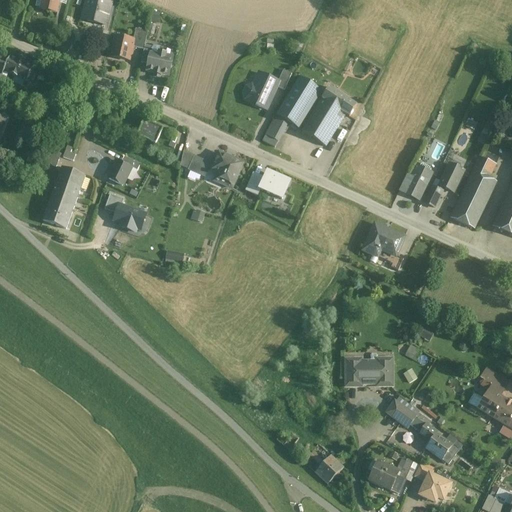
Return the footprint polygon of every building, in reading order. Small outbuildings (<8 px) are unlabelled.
[(39,0),(43,1),(41,10),(56,14),(59,0),(39,0)] [(111,0),(87,0),(84,18),(106,24),(111,0)] [(152,22),(159,22),(160,13),(152,12),(152,22)] [(134,40),(132,48),(144,51),(145,46),(148,33),(136,30),(133,40),(134,40)] [(116,38),(111,58),(129,62),(132,48),(134,40),(133,40),(126,38),(126,40),(116,38)] [(61,40),(58,45),(70,51),(72,45),(61,40)] [(67,56),(70,51),(58,45),(56,50),(67,56)] [(151,54),(153,48),(145,46),(144,51),(141,64),(149,66),(151,54)] [(153,48),(151,54),(158,56),(159,54),(160,48),(153,46),(153,48)] [(149,66),(147,71),(154,73),(154,74),(161,76),(161,75),(168,76),(172,59),(165,57),(166,55),(159,54),(158,56),(151,54),(149,66)] [(3,72),(8,61),(0,57),(0,75),(2,76),(4,72),(3,72)] [(4,72),(27,83),(28,80),(32,82),(36,73),(32,71),(33,69),(25,65),(26,62),(18,58),(17,61),(10,58),(8,61),(3,72),(4,72)] [(283,71),(278,83),(279,83),(277,88),(284,92),(292,75),(283,71)] [(278,83),(260,74),(253,87),(251,87),(247,89),(244,94),(246,100),(256,104),(255,106),(266,111),(277,88),(279,83),(278,83)] [(304,80),(279,118),(288,124),(298,130),(323,92),(309,83),(304,80)] [(358,107),(329,89),(317,109),(324,113),(329,104),(337,109),(328,124),(337,130),(345,116),(351,119),(358,107)] [(76,108),(84,111),(90,96),(82,93),(76,108)] [(324,113),(317,109),(302,133),(326,148),(337,130),(328,124),(337,109),(329,104),(324,113)] [(11,107),(9,113),(20,118),(23,111),(11,107)] [(266,136),(278,143),(288,124),(279,118),(277,116),(266,136)] [(137,137),(156,145),(163,130),(144,121),(137,137)] [(164,147),(172,132),(166,129),(158,144),(164,147)] [(278,143),(266,136),(263,141),(275,148),(278,143)] [(62,154),(49,150),(44,162),(57,167),(62,154)] [(64,153),(62,159),(73,162),(75,157),(69,155),(64,153)] [(188,167),(192,157),(183,153),(180,167),(185,169),(186,168),(188,167)] [(497,163),(499,157),(487,153),(485,158),(497,163)] [(232,190),(243,165),(219,155),(212,171),(224,176),(224,178),(222,185),(232,190)] [(124,157),(121,164),(131,168),(137,171),(140,165),(124,157)] [(496,166),(479,157),(451,219),(476,230),(498,184),(490,179),(496,166)] [(204,178),(210,165),(195,158),(189,171),(204,178)] [(117,162),(108,180),(122,186),(131,168),(121,164),(117,162)] [(420,168),(418,167),(412,178),(405,194),(419,201),(432,174),(430,173),(431,171),(430,168),(424,165),(421,166),(420,168)] [(464,172),(450,165),(439,187),(445,189),(454,193),(464,172)] [(62,168),(54,192),(62,194),(60,199),(65,201),(63,205),(74,209),(86,177),(62,168)] [(282,200),(289,183),(279,179),(278,180),(267,175),(260,191),(282,200)] [(407,175),(399,191),(405,194),(412,178),(407,175)] [(258,196),(260,191),(249,185),(246,191),(258,196)] [(511,186),(493,228),(511,236),(511,186)] [(438,190),(432,187),(424,204),(435,209),(445,189),(439,187),(438,190)] [(66,230),(74,209),(63,205),(65,201),(60,199),(62,194),(54,192),(43,222),(66,230)] [(124,201),(110,196),(105,211),(116,215),(119,206),(121,207),(124,201)] [(146,216),(121,207),(119,206),(116,215),(114,221),(123,225),(122,227),(121,228),(134,233),(134,232),(135,227),(141,229),(146,216)] [(201,222),(205,212),(195,208),(191,218),(201,222)] [(404,239),(374,226),(363,251),(372,256),(377,258),(381,251),(395,257),(396,257),(404,239)] [(403,260),(396,257),(395,257),(381,251),(377,258),(378,258),(392,265),(390,268),(398,272),(403,260)] [(185,261),(185,252),(166,252),(166,261),(185,261)] [(377,258),(372,256),(370,262),(375,264),(378,258),(377,258)] [(424,329),(420,336),(427,339),(431,333),(424,329)] [(404,356),(416,362),(421,351),(410,345),(404,356)] [(376,355),(372,355),(370,356),(370,362),(367,362),(367,363),(361,363),(361,361),(346,361),(346,387),(361,387),(361,384),(365,384),(366,385),(371,385),(372,384),(377,384),(377,387),(392,386),(392,360),(377,361),(377,356),(376,355)] [(411,369),(402,373),(407,384),(416,379),(411,369)] [(506,386),(484,373),(480,380),(481,380),(491,386),(492,385),(500,390),(499,391),(502,392),(506,386)] [(489,391),(477,410),(504,426),(499,434),(511,441),(511,405),(496,396),(499,391),(500,390),(492,385),(491,386),(481,380),(480,383),(480,386),(489,391)] [(417,418),(395,403),(387,413),(409,429),(417,418)] [(438,434),(426,425),(420,434),(431,442),(426,449),(442,461),(452,447),(443,440),(443,441),(436,436),(438,434)] [(286,430),(277,441),(290,451),(298,440),(286,430)] [(345,470),(331,457),(327,460),(316,473),(330,487),(345,470)] [(406,462),(399,477),(405,480),(414,463),(407,460),(406,462)] [(399,472),(391,489),(399,493),(405,480),(399,477),(406,462),(403,461),(399,471),(398,472),(399,472)] [(398,472),(378,462),(369,480),(370,481),(371,479),(383,485),(383,487),(390,490),(391,489),(399,472),(398,472)] [(429,475),(431,476),(433,472),(419,466),(414,477),(426,483),(429,475)] [(451,486),(431,476),(429,475),(426,483),(420,496),(435,503),(437,498),(443,501),(451,486)] [(494,486),(489,495),(494,497),(498,489),(494,486)] [(509,495),(499,490),(495,499),(505,503),(509,495)] [(488,496),(482,510),(485,511),(490,511),(496,500),(488,496)] [(500,511),(505,504),(496,500),(490,511),(500,511)]
